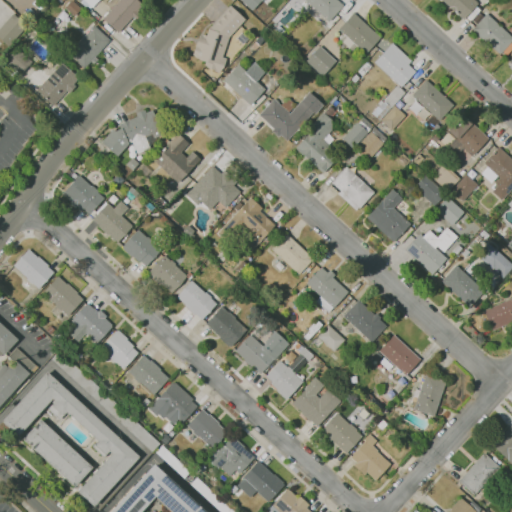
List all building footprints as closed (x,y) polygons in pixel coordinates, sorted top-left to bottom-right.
[(97,0),(76,0),(88,10),(97,0)] [(118,33),(101,19),(104,16),(103,16),(107,11),(108,12),(111,8),(105,3),(107,0),(136,0),(143,6),(118,33)] [(252,11),(240,0),(263,0),(262,2),(261,1),(252,11)] [(328,22),(322,17),(317,22),(309,14),(314,8),(305,0),(336,0),(343,6),(328,22)] [(463,20),(458,16),(456,18),(452,14),(454,13),(448,8),(448,7),(440,0),(476,0),(477,1),(476,2),(478,4),(463,20)] [(73,17),(65,9),(73,1),(81,8),(79,9),(81,11),(77,16),(75,15),(73,17)] [(208,68),(204,65),(205,62),(199,60),(192,54),(198,37),(201,37),(202,35),(206,36),(208,29),(229,6),(244,20),(229,37),(222,57),(226,59),(223,67),(219,73),(214,71),(208,68)] [(475,25),(470,20),(478,12),(483,17),(475,25)] [(9,47),(0,38),(0,28),(14,13),(28,26),(9,47)] [(365,54),(355,45),(348,54),(336,43),(340,40),(340,39),(344,35),(338,29),(353,13),(380,38),(365,54)] [(511,48),(506,55),(502,52),(499,54),(491,47),(491,48),(482,39),(471,30),(486,14),(511,38),(511,40),(510,42),(511,44),(511,48)] [(85,68),(69,54),(90,30),(89,29),(91,27),(92,28),(94,26),(110,40),(85,68)] [(243,45),(237,39),(241,34),(248,40),(243,45)] [(400,87),(374,63),(392,43),(411,61),(407,65),(414,72),(400,87)] [(306,60),(318,47),(334,61),(322,74),(306,60)] [(21,74),(6,60),(8,58),(4,55),(9,49),(13,53),(18,48),(33,62),(21,74)] [(54,106),(37,91),(62,62),(80,77),(74,84),(76,86),(70,93),(67,90),(58,101),(54,106)] [(362,76),(357,71),(366,62),(372,68),(371,68),(370,68),(362,76)] [(249,105),(241,97),(239,100),(221,84),(223,81),(225,78),(224,78),(227,75),(228,75),(232,70),(234,67),(234,68),(238,64),(246,72),(253,63),(264,73),(256,82),(264,89),(249,105)] [(354,83),(350,79),(355,74),(359,78),(354,83)] [(439,121),(411,95),(425,80),(453,105),(439,121)] [(378,121),(371,114),(379,106),(377,104),(380,100),(383,102),(382,100),(397,85),(405,93),(390,108),(391,108),(378,121)] [(285,141),(258,115),(273,99),(274,100),(275,98),(278,101),(277,103),(281,106),(288,98),(295,105),(288,112),(289,113),(290,112),(293,113),(304,101),(314,111),(285,141)] [(391,130),(380,121),(394,106),(404,116),(391,130)] [(116,130),(121,128),(119,124),(138,116),(136,113),(145,109),(146,112),(153,109),(163,133),(155,137),(156,139),(150,145),(151,147),(138,153),(133,141),(129,143),(118,155),(102,141),(114,128),(116,130)] [(322,174),(315,167),(310,162),(309,163),(296,150),(296,149),(295,148),(307,135),(307,129),(322,112),(330,120),(331,132),(322,141),(331,148),(326,154),(334,161),(322,174)] [(471,157),(462,149),(456,155),(446,146),(455,137),(446,129),(461,114),(471,123),(488,138),(487,139),(488,140),(475,154),(474,154),(471,157)] [(352,149),(341,139),(356,123),(357,124),(360,120),(363,117),(372,126),(371,127),(372,127),(352,149)] [(365,162),(352,151),(370,132),(371,132),(375,128),(386,139),(382,143),(383,144),(374,154),(373,154),(365,162)] [(178,182),(154,160),(178,133),(189,143),(181,152),(187,157),(193,151),(201,159),(178,182)] [(433,144),(429,140),(435,133),(439,137),(433,144)] [(511,188),(501,200),(491,192),(497,186),(494,184),(499,178),(497,176),(490,183),(480,174),(486,167),(483,163),(498,147),(511,160),(511,188)] [(104,160),(97,154),(102,149),(108,155),(104,160)] [(417,165),(412,160),(418,154),(423,159),(417,165)] [(133,170),(127,164),(133,157),(139,163),(133,170)] [(447,192),(431,177),(442,164),(459,179),(447,192)] [(199,204),(187,194),(213,165),(221,173),(225,169),(238,181),(235,185),(241,191),(226,208),(219,201),(211,210),(201,201),(199,204)] [(355,211),(344,201),(347,198),(331,182),(346,167),(373,193),(359,209),(358,208),(355,211)] [(92,215),(90,213),(89,214),(83,208),(81,210),(77,206),(75,208),(70,203),(71,201),(63,193),(74,181),(66,173),(70,169),(74,172),(78,176),(80,174),(92,186),(93,185),(99,190),(98,192),(104,198),(94,209),(96,211),(92,215)] [(462,201),(450,190),(465,174),(477,185),(462,201)] [(434,206),(414,187),(425,175),(445,194),(434,206)] [(370,185),(364,180),(367,176),(373,181),(370,185)] [(136,196),(129,190),(132,186),(140,192),(136,196)] [(393,242),(366,216),(392,189),(402,198),(393,208),(410,224),(393,242)] [(452,224),(435,209),(447,196),(463,212),(452,224)] [(251,251),(237,239),(248,227),(244,224),(227,242),(218,233),(251,197),(263,208),(260,211),(275,225),(251,251)] [(118,242),(109,234),(108,235),(98,226),(99,225),(93,219),(94,217),(92,215),(96,211),(98,213),(108,203),(113,206),(112,207),(114,208),(121,201),(129,207),(122,215),(133,226),(118,242)] [(215,221),(214,220),(214,219),(213,213),(212,212),(214,210),(219,214),(220,215),(219,217),(215,221)] [(432,274),(405,250),(419,234),(422,237),(428,230),(436,238),(446,228),(456,237),(443,252),(436,246),(434,248),(446,259),(432,274)] [(147,266),(140,260),(139,261),(132,255),(131,256),(123,248),(124,247),(123,246),(139,229),(148,237),(148,236),(157,244),(156,245),(161,250),(147,266)] [(484,240),(478,235),(483,230),(489,235),(484,240)] [(299,275),(271,249),(286,232),(314,258),(299,275)] [(511,267),(504,277),(494,268),(492,270),(477,256),(488,243),(511,265),(511,267)] [(456,255),(452,251),(457,245),(461,249),(456,255)] [(39,288),(33,283),(32,283),(27,278),(28,278),(14,265),(29,248),(38,257),(39,256),(49,265),(48,266),(54,272),(39,288)] [(223,260),(217,255),(223,248),(228,253),(223,260)] [(172,292),(163,284),(162,285),(154,277),(155,276),(150,271),(165,255),(171,261),(171,260),(176,264),(175,265),(187,275),(172,292)] [(469,308),(441,282),(456,265),(484,291),(469,308)] [(328,313),(315,301),(320,295),(306,283),(321,266),(327,272),(329,270),(335,275),(333,277),(348,292),(333,308),(333,307),(328,313)] [(69,315),(62,309),(61,310),(56,305),(57,305),(43,292),(58,275),(67,284),(68,283),(78,292),(77,293),(84,299),(69,315)] [(186,286),(192,280),(206,293),(207,292),(216,300),(215,301),(217,304),(202,320),(196,314),(195,315),(185,305),(186,304),(177,296),(182,291),(184,287),(186,286)] [(511,322),(491,331),(482,311),(511,297),(511,322)] [(371,342),(343,316),(358,300),(373,315),(375,313),(380,317),(378,319),(386,326),(371,342)] [(97,343),(86,333),(79,342),(70,334),(77,326),(72,321),(88,303),(93,308),(94,307),(99,311),(100,309),(107,316),(105,318),(113,324),(112,325),(113,326),(97,343)] [(231,347),(230,346),(229,347),(219,338),(220,337),(206,324),(222,307),(247,329),(231,347)] [(0,406),(0,322),(18,339),(4,355),(3,354),(0,357),(0,368),(4,364),(7,367),(13,361),(8,357),(17,347),(39,367),(30,377),(28,375),(0,406)] [(334,351),(318,336),(328,324),(345,339),(334,351)] [(124,369),(117,362),(116,363),(108,356),(109,355),(101,347),(117,330),(118,331),(119,330),(128,338),(127,339),(134,346),(133,347),(139,353),(124,369)] [(260,374),(254,368),(254,369),(244,360),(245,359),(235,351),(250,334),(262,345),(275,330),(289,343),(275,359),(274,359),(260,374)] [(378,351),(393,334),(421,359),(405,376),(378,351)] [(287,399),(277,390),(277,389),(271,383),(272,381),(266,376),(280,360),(288,367),(300,354),(300,353),(292,346),(297,341),(304,348),(305,347),(314,355),(309,361),(308,360),(301,367),(300,366),(295,372),(296,372),(295,373),(296,374),(297,374),(303,379),(302,380),(303,381),(287,399)] [(152,452),(110,413),(109,414),(107,411),(108,411),(51,358),(59,350),(160,443),(152,452)] [(376,362),(371,357),(377,352),(381,356),(376,362)] [(154,394),(141,382),(140,383),(134,378),(135,377),(128,371),(144,354),(150,361),(151,360),(161,369),(160,370),(169,378),(154,394)] [(94,506),(77,491),(112,453),(110,451),(104,458),(92,447),(98,440),(93,436),(92,437),(87,433),(88,432),(76,420),(75,421),(70,417),(71,416),(67,412),(60,420),(48,409),(55,401),(53,399),(23,431),(24,432),(20,437),(18,435),(17,435),(1,421),(47,371),(140,457),(94,506)] [(433,417),(413,410),(425,373),(446,380),(433,417)] [(317,426),(311,420),(310,421),(301,413),(302,412),(292,403),(305,389),(304,388),(315,376),(324,385),(316,394),(320,398),(328,389),(341,401),(332,411),(331,410),(317,426)] [(174,424),(165,417),(164,418),(159,414),(157,416),(149,408),(173,382),(175,383),(175,382),(193,399),(191,401),(197,406),(182,422),(179,419),(174,424)] [(145,407),(141,403),(147,398),(151,402),(145,407)] [(212,448),(187,426),(203,409),(209,415),(210,414),(220,423),(219,424),(228,431),(212,448)] [(346,453),(332,440),(331,441),(320,430),(323,427),(323,428),(338,412),(350,424),(351,423),(357,429),(356,430),(363,437),(346,453)] [(75,486),(73,484),(72,485),(65,478),(64,479),(57,472),(57,471),(39,454),(37,456),(30,450),(32,448),(24,440),(23,439),(41,419),(93,467),(75,486)] [(382,430),(378,425),(383,419),(388,424),(382,430)] [(169,431),(164,427),(169,422),(173,427),(169,431)] [(511,465),(504,458),(492,446),(498,440),(495,437),(500,432),(502,434),(511,424),(511,465)] [(376,480),(367,472),(365,474),(355,465),(356,463),(351,457),(365,441),(363,439),(369,433),(377,441),(373,445),(378,450),(377,451),(391,463),(376,480)] [(166,443),(161,439),(165,434),(171,438),(166,443)] [(230,476),(221,467),(226,461),(225,460),(219,468),(209,459),(221,446),(222,447),(232,436),(233,438),(234,437),(245,447),(244,448),(254,457),(239,473),(236,470),(230,476)] [(184,478),(156,452),(162,445),(191,471),(184,478)] [(474,495),(458,481),(483,453),(499,467),(474,495)] [(268,502),(256,491),(250,497),(241,488),(237,485),(258,461),(274,475),(275,474),(284,482),(283,483),(284,484),(268,502)] [(109,511),(154,464),(206,511),(109,511)] [(220,511),(191,484),(197,477),(234,511),(220,511)] [(279,511),(272,505),(288,488),(297,497),(299,495),(309,505),(307,507),(311,511),(279,511)] [(448,511),(452,508),(452,507),(460,499),(462,498),(469,504),(472,500),(482,509),(479,511),(448,511)]
